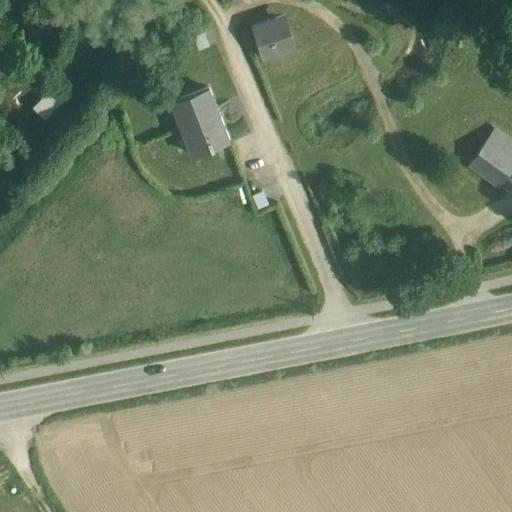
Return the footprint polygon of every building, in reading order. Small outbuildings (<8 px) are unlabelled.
[(270,18),(253,23),(263,57),(295,48),(287,22),(272,26),(270,18)] [(26,47),(10,65),(27,81),(44,63),(26,47)] [(33,105),(44,117),(63,99),(52,87),(33,105)] [(212,89),(168,105),(188,159),(232,142),(212,89)] [(511,140),(494,128),(486,139),(511,157),(511,140)] [(511,166),(511,157),(486,139),(469,162),(500,184),(511,166)]
